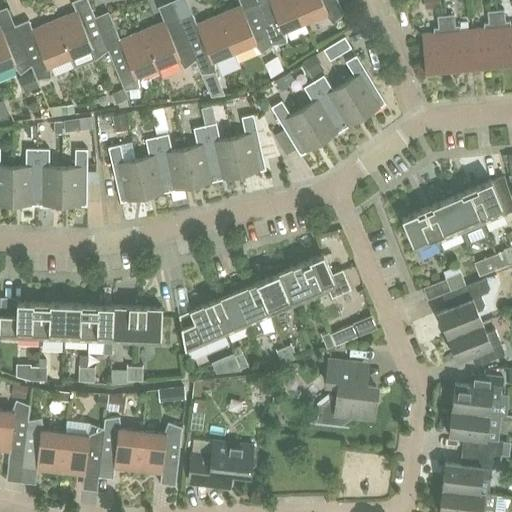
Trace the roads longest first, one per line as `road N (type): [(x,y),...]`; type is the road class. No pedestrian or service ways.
road 1 (residential): [(384,511),(408,487),(418,392),(336,187)]
road 2 (residential): [(0,242),(121,242),(336,187)]
road 3 (residential): [(418,125),(390,30),(377,22),(369,0)]
